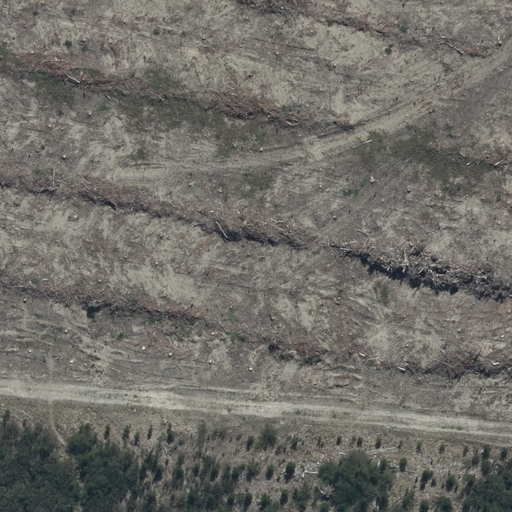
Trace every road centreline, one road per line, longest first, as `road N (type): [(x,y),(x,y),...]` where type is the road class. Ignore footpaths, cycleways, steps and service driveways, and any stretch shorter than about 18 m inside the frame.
road 1 (unknown): [(255,0),(176,237),(105,338),(140,476),(137,507),(128,511)]
road 2 (track): [(511,414),(0,384)]
